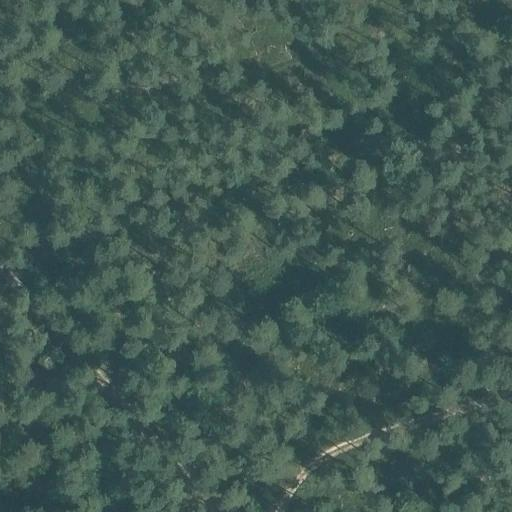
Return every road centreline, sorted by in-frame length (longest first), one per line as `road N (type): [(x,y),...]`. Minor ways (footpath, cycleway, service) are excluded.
road 1 (track): [(215,511),(0,254)]
road 2 (track): [(511,405),(303,473),(283,511)]
